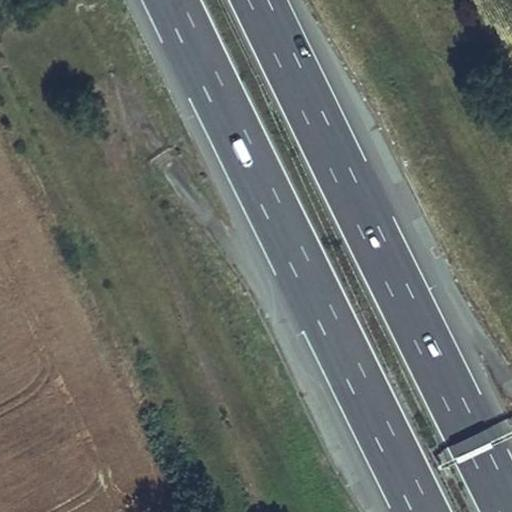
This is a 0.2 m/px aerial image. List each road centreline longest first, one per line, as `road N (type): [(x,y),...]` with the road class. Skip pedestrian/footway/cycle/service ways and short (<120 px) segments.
road 1 (motorway): [(508,511),(256,0)]
road 2 (motorway): [(170,0),(421,511)]
